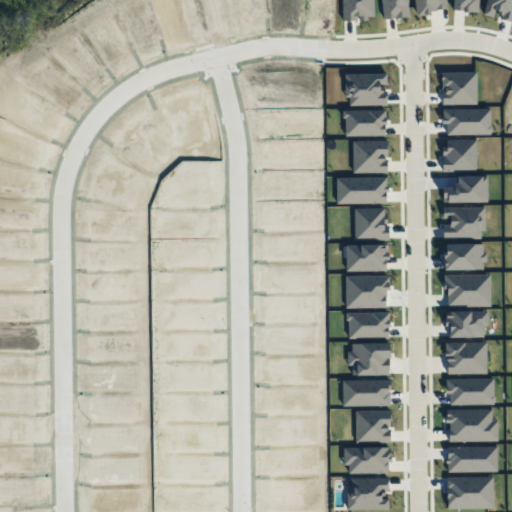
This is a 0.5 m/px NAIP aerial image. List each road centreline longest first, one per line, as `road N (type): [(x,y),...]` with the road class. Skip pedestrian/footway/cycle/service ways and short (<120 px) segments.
road 1 (residential): [(347,48),(261,46),(166,69),(129,86),(89,125),(67,170),(61,217),(61,511)]
road 2 (residential): [(413,44),(419,511)]
road 3 (residential): [(217,57),(238,155),(241,511)]
road 4 (residential): [(347,48),(467,40),(511,52)]
